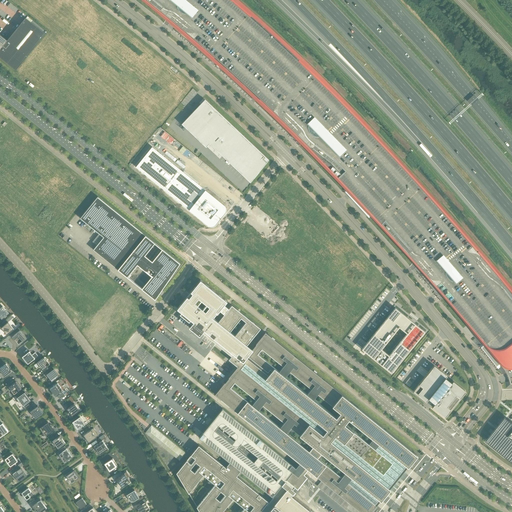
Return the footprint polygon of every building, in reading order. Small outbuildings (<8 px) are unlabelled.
[(138,0),(159,16),(165,21),(239,91),(296,147),(339,189),(410,269),(425,285),(435,295),(437,297),(500,372),(502,392),(511,390),(511,291),(511,290),(398,161),(341,103),(271,36),(229,0),(138,0)] [(26,18),(7,40),(0,34),(0,57),(16,70),(46,34),(31,22),(26,18)] [(296,55),(295,57),(294,57),(300,63),(302,61),(299,57),(296,55)] [(268,160),(204,99),(191,113),(181,124),(206,147),(209,143),(250,182),(267,162),(268,160)] [(354,112),(352,114),(358,120),(360,118),(354,112)] [(143,158),(136,167),(147,176),(157,184),(163,189),(174,198),(181,203),(187,209),(188,210),(189,210),(199,218),(207,225),(208,225),(209,226),(210,226),(211,227),(212,227),(213,226),(214,226),(215,225),(216,225),(216,224),(219,221),(222,217),(223,216),(225,213),(226,212),(226,211),(226,210),(226,209),(226,208),(226,207),(225,206),(224,205),(214,197),(205,189),(200,186),(191,178),(179,169),(167,159),(163,155),(162,155),(161,154),(158,152),(152,147),(143,158)] [(404,165),(402,167),(407,173),(410,171),(404,165)] [(281,181),(268,198),(324,245),(335,232),(294,188),(284,177),(281,181)] [(103,237),(93,250),(127,277),(137,265),(140,267),(139,267),(139,268),(139,269),(140,269),(141,269),(142,269),(152,276),(142,289),(155,300),(180,263),(98,197),(80,218),(103,237)] [(143,278),(137,279),(137,277),(133,278),(134,281),(137,281),(138,286),(144,285),(143,278)] [(202,333),(231,356),(230,356),(229,356),(229,357),(229,358),(228,359),(237,367),(231,374),(229,376),(229,377),(228,378),(229,378),(226,381),(225,383),(225,382),(223,384),(222,386),(215,394),(222,400),(237,412),(243,417),(252,425),(289,454),(297,461),(299,463),(308,470),(357,509),(360,511),(371,511),(375,507),(377,505),(375,504),(379,499),(380,500),(390,489),(389,487),(391,485),(393,482),(394,483),(393,482),(397,477),(399,478),(399,477),(397,476),(402,471),(403,472),(402,471),(403,469),(404,469),(406,466),(408,467),(415,458),(417,455),(414,452),(358,407),(350,401),(350,400),(268,335),(266,333),(265,332),(264,333),(264,334),(256,344),(256,345),(252,349),(251,349),(251,350),(250,350),(247,354),(242,351),(260,328),(232,305),(229,309),(224,305),(227,301),(200,280),(177,309),(182,312),(180,315),(192,324),(189,327),(199,336),(202,333)] [(0,316),(2,319),(4,317),(6,315),(8,314),(9,313),(7,311),(5,309),(3,306),(0,308),(0,316)] [(397,309),(395,308),(366,343),(365,345),(362,349),(361,349),(365,352),(366,353),(368,354),(388,371),(391,373),(395,369),(396,367),(421,336),(425,332),(415,323),(407,317),(397,309)] [(136,330),(147,315),(142,311),(131,326),(136,330)] [(4,325),(1,328),(2,330),(3,331),(7,335),(13,330),(14,329),(8,322),(6,320),(2,323),(4,325)] [(18,344),(26,338),(19,330),(12,337),(18,344)] [(34,352),(32,354),(30,352),(29,351),(22,357),(23,358),(28,364),(34,359),(35,358),(37,356),(38,356),(35,352),(34,352)] [(43,370),(46,367),(50,364),(44,357),(41,360),(37,363),(39,366),(40,366),(41,368),(43,370)] [(6,364),(0,368),(0,370),(4,376),(7,374),(11,371),(6,364)] [(445,416),(465,390),(452,380),(451,382),(445,377),(446,375),(434,365),(413,391),(426,401),(428,398),(434,403),(432,406),(445,416)] [(46,374),(47,374),(47,375),(52,381),(59,376),(54,369),(46,374)] [(8,387),(14,394),(21,389),(16,382),(8,387)] [(50,389),(56,397),(57,396),(59,399),(63,397),(60,393),(63,391),(58,383),(50,389)] [(16,398),(23,406),(31,400),(25,392),(16,398)] [(68,410),(69,412),(72,416),(79,411),(74,403),(68,408),(66,409),(68,410)] [(30,411),(36,418),(43,413),(38,406),(30,411)] [(288,468),(289,463),(221,409),(220,411),(199,437),(253,481),(256,477),(257,478),(258,478),(259,479),(260,479),(261,480),(262,480),(264,481),(265,481),(266,481),(267,481),(268,481),(269,481),(271,482),(272,481),(273,481),(275,481),(276,481),(277,481),(279,481),(280,481),(281,481),(282,481),(283,481),(285,481),(283,480),(284,478),(286,476),(290,471),(288,469),(288,468)] [(72,422),(77,430),(84,424),(79,417),(72,422)] [(511,422),(507,418),(488,442),(505,456),(511,459),(511,422)] [(46,435),(52,431),(54,430),(51,427),(50,425),(48,422),(40,428),(42,431),(43,431),(46,435)] [(0,424),(0,437),(8,431),(2,423),(0,424)] [(149,428),(145,433),(179,461),(183,456),(184,455),(186,453),(151,425),(150,427),(149,428)] [(91,430),(83,435),(89,442),(94,439),(96,437),(99,435),(93,428),(91,430)] [(53,441),(52,441),(58,448),(64,443),(65,443),(62,438),(61,438),(61,437),(60,436),(56,438),(56,439),(56,438),(53,441)] [(94,446),(100,455),(108,449),(102,441),(94,446)] [(199,445),(198,446),(195,449),(192,453),(191,454),(177,472),(176,473),(177,474),(189,493),(192,489),(194,486),(202,477),(203,475),(215,484),(199,505),(197,506),(197,507),(197,508),(199,511),(222,511),(224,510),(233,499),(244,508),(242,511),(241,511),(259,511),(266,504),(268,501),(267,500),(236,476),(240,471),(230,462),(229,462),(226,467),(218,460),(217,460),(216,459),(210,454),(209,454),(205,451),(205,450),(200,446),(199,446),(199,445)] [(57,456),(63,463),(71,458),(65,450),(57,456)] [(5,459),(10,466),(18,461),(12,454),(5,459)] [(112,458),(104,463),(109,472),(118,466),(112,458)] [(267,505),(266,504),(259,511),(312,511),(313,511),(286,491),(288,490),(293,494),(293,493),(295,491),(293,489),(295,487),(297,489),(300,486),(302,483),(303,483),(304,481),(306,478),(307,477),(304,474),(306,472),(308,470),(299,463),(298,465),(296,467),(295,468),(292,465),(290,463),(289,463),(288,468),(288,469),(290,471),(286,476),(284,478),(283,480),(285,481),(283,481),(282,481),(281,481),(280,481),(279,481),(277,481),(276,481),(275,481),(273,481),(272,481),(271,482),(269,481),(268,481),(267,481),(266,481),(265,481),(264,481),(262,480),(261,480),(260,479),(259,479),(258,478),(257,478),(256,477),(253,481),(270,494),(271,495),(273,497),(273,498),(270,501),(267,505)] [(70,473),(66,476),(68,478),(71,482),(71,483),(72,483),(75,481),(75,480),(79,478),(74,470),(73,470),(73,471),(70,473)] [(23,471),(20,473),(19,474),(17,471),(16,471),(13,474),(13,475),(15,476),(17,479),(19,481),(23,478),(26,476),(23,471)] [(116,479),(121,487),(130,482),(124,473),(116,479)] [(345,509),(350,503),(321,480),(317,486),(345,509)] [(33,495),(28,488),(24,491),(22,493),(27,499),(28,499),(33,495)] [(126,494),(131,502),(139,497),(134,489),(126,494)] [(76,502),(80,508),(86,503),(82,498),(76,502)] [(146,502),(147,501),(145,498),(144,499),(139,502),(141,504),(139,505),(137,507),(139,510),(139,511),(145,511),(148,511),(149,510),(147,505),(145,502),(146,502)] [(32,506),(35,509),(35,510),(36,511),(40,511),(46,508),(40,500),(32,506)]
